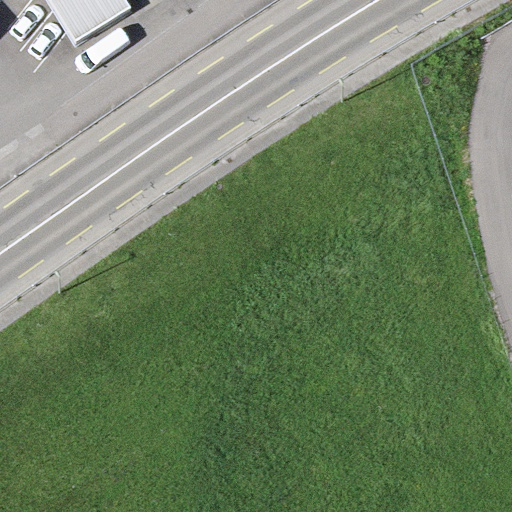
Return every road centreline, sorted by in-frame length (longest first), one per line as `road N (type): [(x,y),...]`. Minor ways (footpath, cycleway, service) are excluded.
road 1 (primary): [(0,252),(372,0)]
road 2 (residential): [(189,0),(0,129)]
